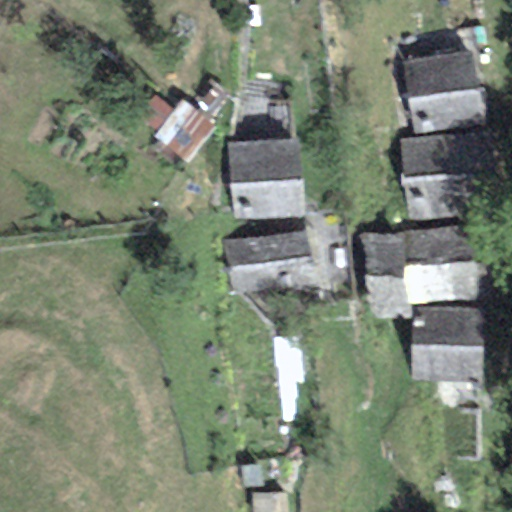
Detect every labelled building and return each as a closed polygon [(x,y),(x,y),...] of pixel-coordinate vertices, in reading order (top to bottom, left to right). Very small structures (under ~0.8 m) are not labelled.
[(474,54),(402,63),(411,130),(483,121),(474,54)] [(226,94),(212,84),(195,108),(182,99),(155,136),(159,140),(152,150),(171,163),(176,156),(184,162),(210,126),(206,123),(226,94)] [(481,136),(403,144),(410,217),(488,209),(481,136)] [(299,143),(228,147),(232,217),(303,212),(299,143)] [(468,230),(365,240),(373,315),(406,312),(405,302),(475,295),(468,230)] [(306,234),(225,244),(230,292),(312,283),(306,234)] [(482,312),(416,309),(414,376),(480,379),(482,312)]
